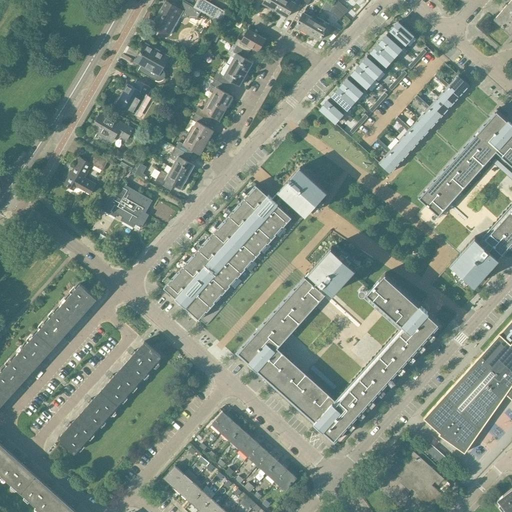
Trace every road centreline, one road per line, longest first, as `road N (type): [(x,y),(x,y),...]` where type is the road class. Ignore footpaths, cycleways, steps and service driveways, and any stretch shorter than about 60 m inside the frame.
road 1 (residential): [(334,478),(511,280)]
road 2 (tertiary): [(2,196),(125,0)]
road 3 (residential): [(29,449),(131,336),(102,310)]
road 4 (residential): [(29,449),(1,423),(102,310)]
road 5 (residential): [(124,287),(226,174)]
road 6 (unclassified): [(124,287),(2,196)]
road 7 (residential): [(130,492),(229,381)]
road 8 (residential): [(226,174),(223,150),(285,42)]
road 9 (residential): [(226,174),(324,65)]
road 10 (unclassified): [(334,478),(229,381)]
road 11 (unclassified): [(229,381),(124,287)]
